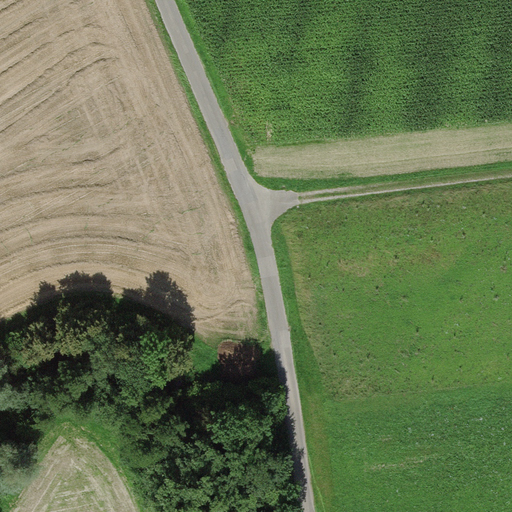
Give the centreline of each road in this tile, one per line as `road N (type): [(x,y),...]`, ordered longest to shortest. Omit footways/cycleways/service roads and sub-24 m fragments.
road 1 (unclassified): [(315,511),(306,415),(261,212),(167,0)]
road 2 (track): [(511,176),(261,212)]
